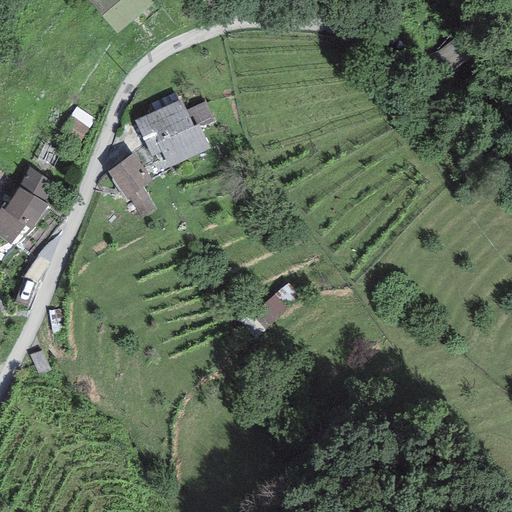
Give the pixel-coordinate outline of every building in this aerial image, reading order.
[(153,3),(150,0),(87,0),(117,33),(153,3)] [(161,151),(169,167),(209,149),(199,128),(198,125),(193,128),(185,111),(181,101),(136,121),(152,156),(161,151)] [(214,122),(205,101),(185,111),(193,128),(198,125),(199,128),(214,122)] [(71,117),(59,133),(77,146),(89,129),(71,117)] [(107,172),(127,200),(129,198),(141,219),(156,210),(143,187),(152,181),(133,154),(107,172)] [(0,200),(0,237),(10,245),(25,226),(31,230),(48,206),(43,203),(55,185),(30,168),(8,205),(0,200)] [(276,274),(241,300),(252,315),(288,289),(276,274)]
